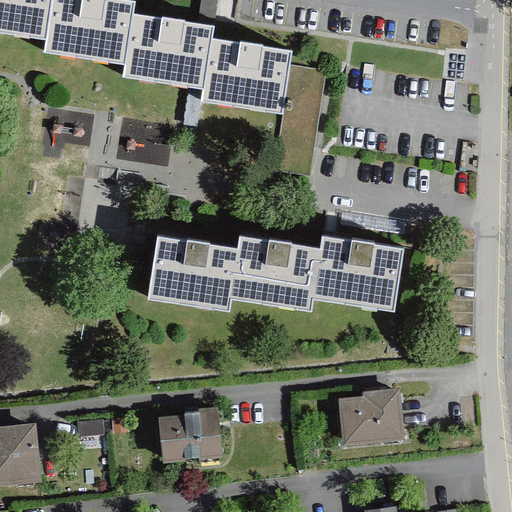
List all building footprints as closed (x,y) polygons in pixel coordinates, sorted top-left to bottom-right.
[(0,0),(0,32),(46,40),(51,0),(0,0)] [(135,3),(114,0),(51,0),(46,40),(44,53),(125,66),(133,14),(135,3)] [(214,27),(133,14),(125,66),(124,77),(205,90),(212,39),(214,27)] [(293,51),(212,39),(205,90),(203,102),(283,114),(293,51)] [(239,248),(158,236),(149,299),(230,311),(231,300),(239,248)] [(241,237),(239,248),(231,300),(312,312),(314,300),(322,250),(241,237)] [(324,237),(322,250),(314,300),(394,312),(403,249),(324,237)] [(338,395),(344,442),(405,435),(400,388),(338,395)] [(156,412),(161,458),(220,452),(215,406),(156,412)] [(0,432),(0,490),(42,486),(36,429),(0,432)] [(358,502),(359,511),(428,511),(427,506),(398,510),(396,498),(358,502)]
